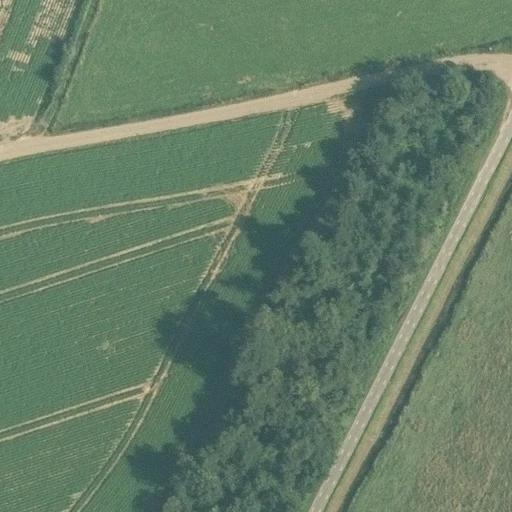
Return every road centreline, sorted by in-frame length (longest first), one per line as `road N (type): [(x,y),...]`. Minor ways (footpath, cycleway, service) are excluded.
road 1 (track): [(35,145),(490,61),(511,67)]
road 2 (unclassified): [(313,511),(511,116)]
road 3 (track): [(35,145),(89,0)]
